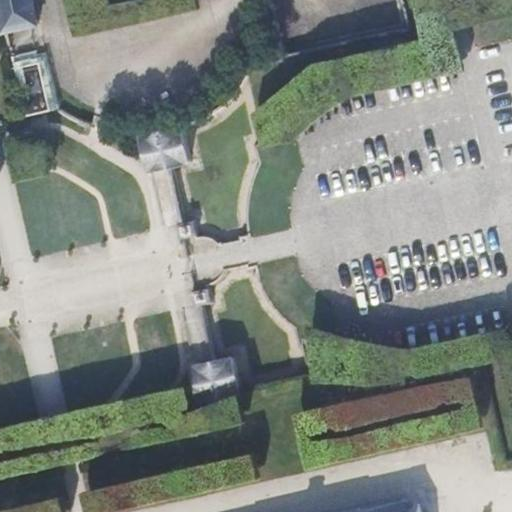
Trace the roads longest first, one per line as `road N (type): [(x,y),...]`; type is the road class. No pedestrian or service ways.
road 1 (track): [(28,300),(292,243)]
road 2 (track): [(81,511),(28,300)]
road 3 (track): [(272,511),(443,470),(450,500)]
road 4 (track): [(28,300),(0,171)]
